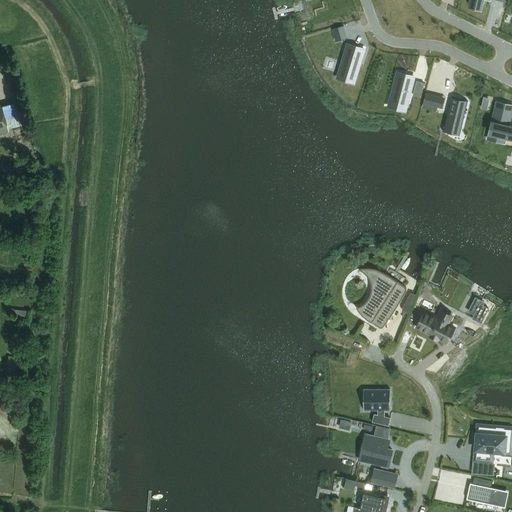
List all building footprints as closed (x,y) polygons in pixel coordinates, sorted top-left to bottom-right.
[(470,0),(469,6),(480,9),(482,0),(470,0)] [(344,26),(333,29),(336,41),(348,38),(344,26)] [(348,45),(340,72),(356,77),(364,49),(348,45)] [(398,73),(390,100),(407,105),(414,77),(398,73)] [(426,92),(423,104),(437,107),(440,96),(426,92)] [(451,97),(444,125),(461,130),(468,101),(451,97)] [(511,105),(497,102),(490,133),(511,138),(511,126),(508,126),(511,109),(511,105)] [(0,103),(0,134),(8,132),(0,103)] [(357,307),(356,307),(357,308),(358,310),(360,312),(361,314),(363,316),(365,318),(367,319),(376,325),(378,326),(379,327),(380,327),(381,328),(382,327),(383,327),(384,326),(390,318),(394,312),(397,308),(399,303),(402,299),(404,295),(407,290),(407,288),(406,287),(405,286),(401,283),(398,281),(396,280),(393,277),(388,275),(386,274),(385,273),(382,271),(379,270),(375,268),(373,268),(370,268),(366,267),(363,268),(362,268),(361,268),(358,269),(359,269),(360,271),(366,274),(367,276),(369,279),(370,282),(371,285),(371,289),(371,292),(370,295),(368,298),(366,301),(365,302),(363,303),(357,307)] [(411,292),(404,305),(410,308),(416,295),(411,292)] [(474,314),(472,318),(482,323),(489,308),(484,305),(479,303),(474,314)] [(424,310),(415,328),(431,335),(441,340),(449,344),(458,326),(450,323),(452,320),(439,314),(438,317),(424,310)] [(23,356),(14,355),(14,363),(22,364),(23,356)] [(364,389),(364,409),(378,409),(385,409),(389,409),(389,389),(364,389)] [(374,414),(373,421),(388,425),(390,418),(385,417),(378,415),(374,414)] [(352,421),(341,419),(339,427),(350,430),(352,421)] [(477,433),(475,450),(478,450),(477,460),(493,462),(494,451),(505,452),(507,427),(481,424),(480,433),(477,433)] [(376,425),(374,436),(388,439),(390,428),(376,425)] [(369,435),(364,456),(373,458),(372,463),(381,465),(382,462),(389,464),(392,449),(387,448),(389,440),(388,439),(374,436),(369,435)] [(374,469),(373,475),(385,477),(386,471),(374,469)] [(346,479),(344,488),(354,490),(355,486),(356,481),(346,479)] [(472,488),(470,497),(487,501),(487,503),(505,507),(506,505),(504,505),(506,492),(491,489),(491,487),(471,483),(470,487),(472,488)] [(353,511),(386,511),(388,506),(386,505),(387,497),(368,493),(366,499),(364,498),(362,508),(355,506),(353,511)]
